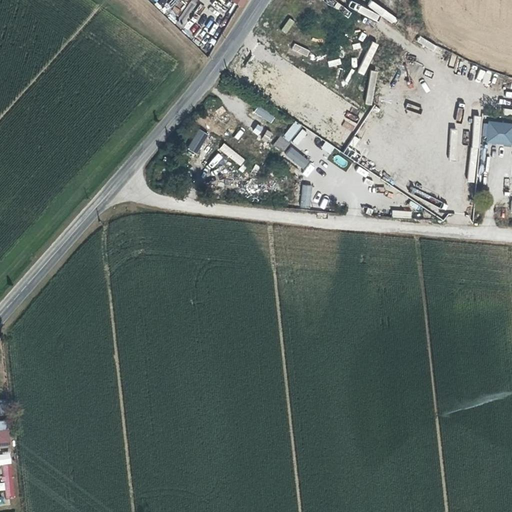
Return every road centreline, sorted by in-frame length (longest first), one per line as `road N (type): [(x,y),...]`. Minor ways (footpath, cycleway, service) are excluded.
road 1 (unclassified): [(109,191),(209,208),(511,234)]
road 2 (tertiary): [(109,191),(226,57),(263,0)]
road 3 (tertiary): [(0,316),(109,191)]
